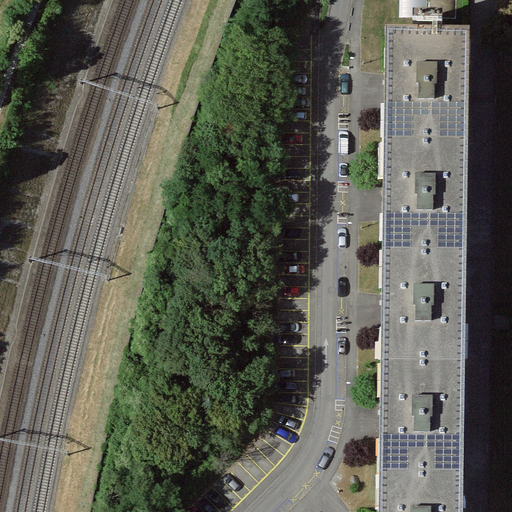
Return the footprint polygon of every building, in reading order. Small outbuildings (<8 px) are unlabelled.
[(446,24),(413,23),(413,30),(420,31),(420,37),(441,38),(441,32),(446,32),(446,24)] [(471,151),(472,38),(441,38),(420,37),(386,38),(386,75),(386,94),(386,111),(386,151),(471,151)] [(469,265),(471,151),(386,151),(386,182),(386,202),(385,219),(384,263),(469,265)] [(466,375),(469,265),(384,263),(383,293),(382,310),(382,331),(381,373),(466,375)] [(464,485),(466,375),(381,373),(381,404),(380,423),(380,443),(380,483),(464,485)] [(463,511),(464,485),(380,483),(379,511),(463,511)]
